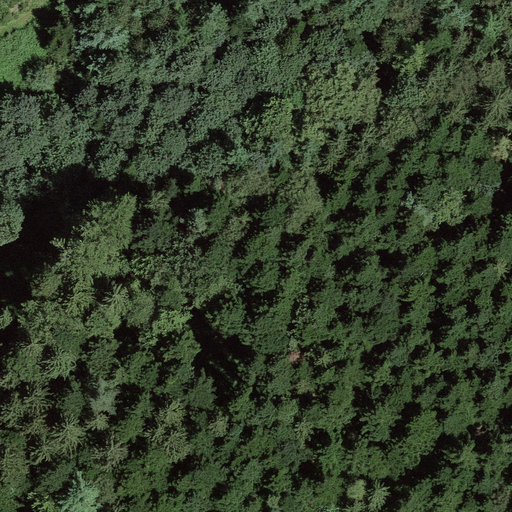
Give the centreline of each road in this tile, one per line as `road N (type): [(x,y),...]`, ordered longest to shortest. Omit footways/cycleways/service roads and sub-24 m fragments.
road 1 (track): [(0,311),(152,202),(338,109)]
road 2 (unclassified): [(511,419),(331,511)]
